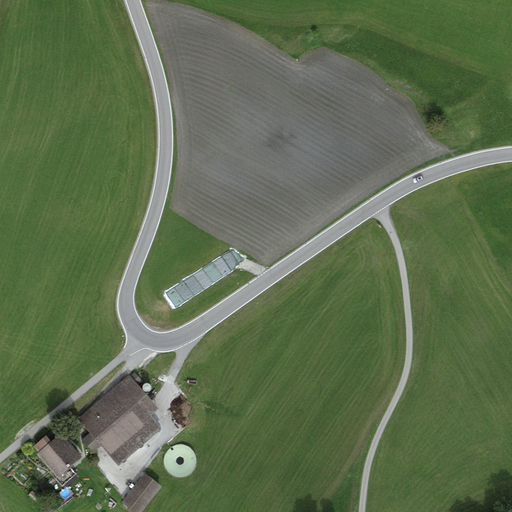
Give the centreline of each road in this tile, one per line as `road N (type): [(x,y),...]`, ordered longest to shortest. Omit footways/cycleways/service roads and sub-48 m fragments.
road 1 (tertiary): [(511,153),(418,179),(191,333),(159,342),(141,336),(124,300),(160,191),(165,140),(160,88),(132,0)]
road 2 (track): [(362,511),(369,458),(407,375),(411,342),(403,265),(376,204)]
road 3 (track): [(141,336),(0,459)]
